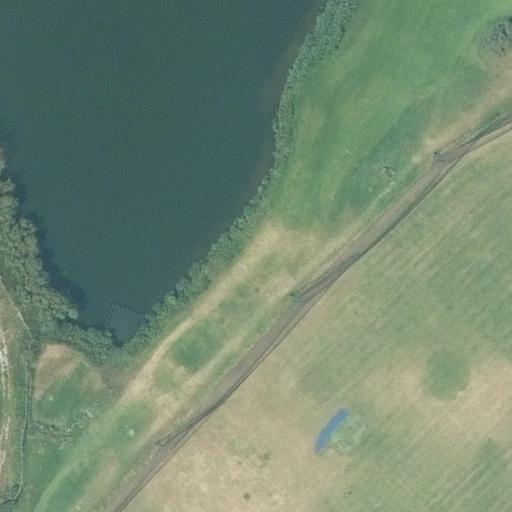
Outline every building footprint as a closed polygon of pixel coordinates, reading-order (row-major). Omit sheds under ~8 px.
[(463,151),(413,196),(427,211),(477,166),(463,151)] [(467,386),(511,342),(511,334),(396,215),(380,231),(395,246),(385,256),(372,242),(348,265),(437,356),(467,386)] [(328,279),(280,326),(340,387),(388,340),(374,326),(349,350),(330,331),(355,306),(328,279)] [(349,345),(371,322),(358,309),(335,332),(349,345)] [(342,389),(398,451),(449,404),(392,343),(342,389)] [(328,408),(311,424),(323,437),(324,437),(336,450),(353,435),(328,408)] [(303,455),(320,439),(308,426),(291,442),(303,455)] [(362,482),(381,471),(362,438),(343,449),(362,482)] [(305,465),(351,499),(366,479),(319,445),(305,465)]
